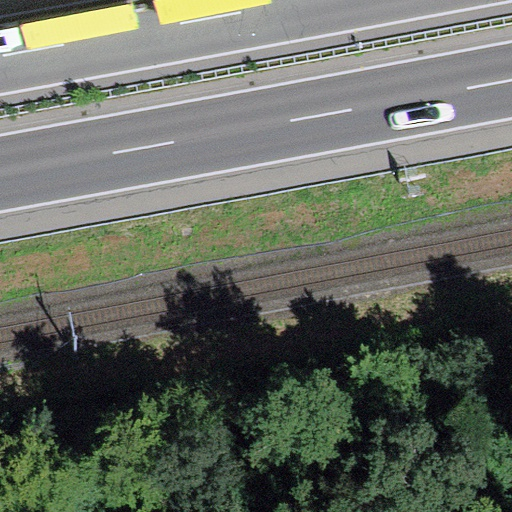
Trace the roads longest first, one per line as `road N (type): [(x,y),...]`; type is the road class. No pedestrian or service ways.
road 1 (motorway): [(0,172),(511,79)]
road 2 (motorway): [(305,0),(0,55)]
